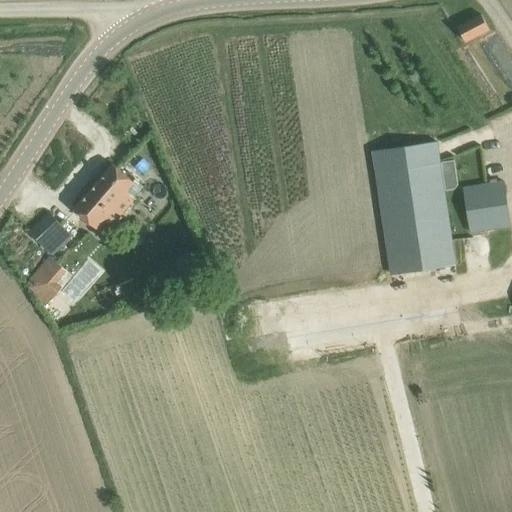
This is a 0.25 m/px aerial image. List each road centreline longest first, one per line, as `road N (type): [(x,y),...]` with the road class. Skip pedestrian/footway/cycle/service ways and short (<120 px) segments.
road 1 (tertiary): [(0,196),(91,62),(134,20)]
road 2 (unclassified): [(134,20),(95,9),(0,10)]
